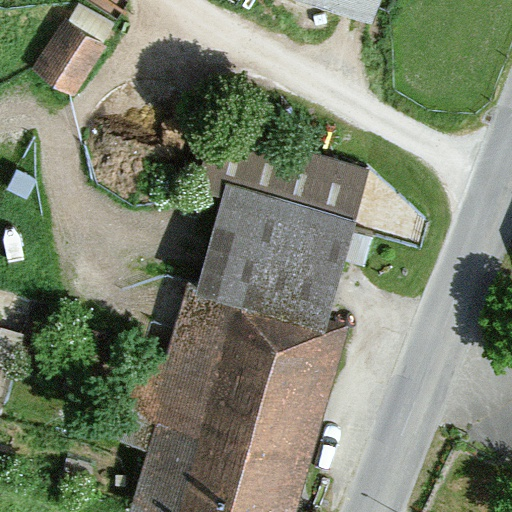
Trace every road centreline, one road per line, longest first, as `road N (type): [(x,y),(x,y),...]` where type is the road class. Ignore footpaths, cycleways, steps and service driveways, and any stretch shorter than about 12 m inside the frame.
road 1 (tertiary): [(368,511),(503,172)]
road 2 (track): [(503,172),(227,0)]
